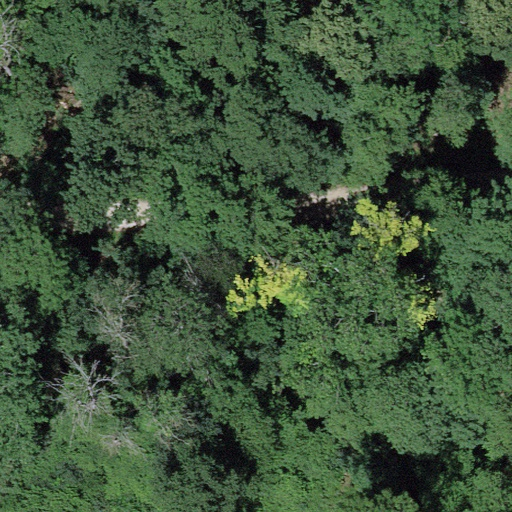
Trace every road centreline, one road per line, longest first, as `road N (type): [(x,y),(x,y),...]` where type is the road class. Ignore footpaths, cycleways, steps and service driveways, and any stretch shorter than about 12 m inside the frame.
road 1 (track): [(511,180),(45,216),(0,212)]
road 2 (track): [(374,190),(476,368)]
